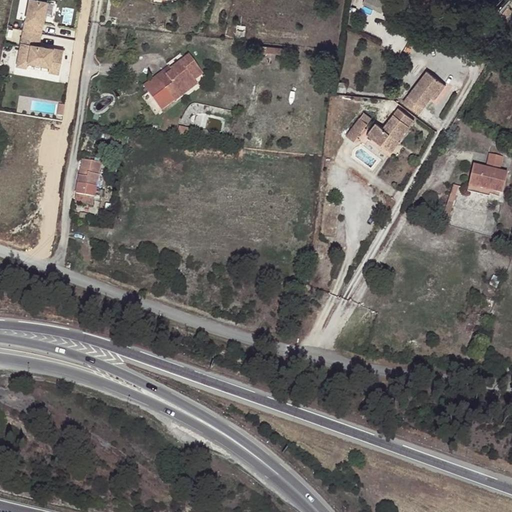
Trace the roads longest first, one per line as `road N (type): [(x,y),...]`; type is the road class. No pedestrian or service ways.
road 1 (motorway): [(511,489),(113,346),(0,324)]
road 2 (unclassified): [(57,269),(355,367),(511,386)]
road 3 (secondary): [(306,499),(240,440),(157,389),(59,350),(0,338)]
road 4 (secondary): [(0,357),(56,367),(161,407),(306,499)]
road 5 (residential): [(57,269),(99,0)]
